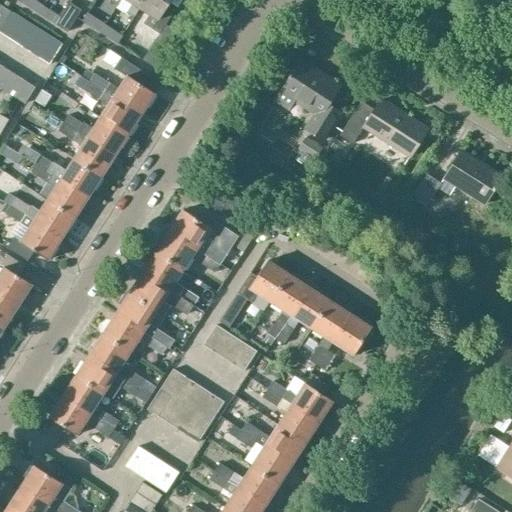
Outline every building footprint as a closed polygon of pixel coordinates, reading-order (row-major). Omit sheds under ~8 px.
[(35,0),(24,0),(22,4),(39,14),(44,6),(35,0)] [(123,0),(131,5),(127,12),(134,17),(138,10),(144,0),(123,0)] [(144,0),(138,10),(148,16),(143,24),(158,33),(141,59),(152,66),(174,31),(165,26),(173,12),(164,6),(167,0),(144,0)] [(61,16),(56,25),(67,32),(81,10),(70,3),(61,16)] [(0,6),(0,29),(11,12),(1,5),(0,6)] [(39,14),(56,25),(61,16),(44,6),(39,14)] [(0,29),(0,32),(9,38),(21,18),(11,12),(0,29)] [(82,21),(100,33),(105,24),(87,13),(82,21)] [(9,38),(19,45),(31,25),(21,18),(9,38)] [(105,24),(100,33),(118,45),(123,36),(105,24)] [(31,25),(19,45),(29,51),(42,32),(31,25)] [(52,38),(42,32),(29,51),(40,58),(52,38)] [(52,38),(40,58),(51,65),(63,45),(52,38)] [(86,43),(77,63),(98,72),(107,52),(86,43)] [(89,82),(139,115),(153,94),(139,85),(146,75),(119,58),(112,68),(125,77),(117,88),(109,83),(94,73),(89,82)] [(279,93),(274,100),(290,110),(295,103),(313,115),(304,129),(322,141),(340,113),(327,105),(339,86),(320,74),(316,80),(296,67),(279,93)] [(0,76),(0,85),(6,90),(16,75),(6,68),(0,76)] [(6,90),(16,96),(26,81),(16,75),(6,90)] [(89,82),(82,78),(77,85),(84,89),(89,82)] [(26,81),(16,96),(26,103),(36,88),(26,81)] [(98,118),(126,135),(139,115),(89,82),(84,89),(107,104),(98,118)] [(43,89),(36,100),(46,106),(53,95),(43,89)] [(364,128),(409,157),(426,131),(380,101),(374,110),(361,102),(339,137),(352,145),(364,128)] [(0,129),(2,131),(9,119),(0,114),(0,129)] [(69,114),(63,123),(113,156),(126,135),(98,118),(92,128),(83,122),(82,123),(69,114)] [(72,158),(100,176),(113,156),(63,123),(58,131),(80,146),(72,158)] [(297,150),(313,160),(319,150),(304,140),(297,150)] [(442,181),(483,207),(501,179),(460,153),(442,181)] [(42,156),(36,164),(49,172),(54,164),(53,163),(42,156)] [(54,164),(49,172),(52,174),(59,179),(87,197),(100,176),(72,158),(65,170),(55,163),(54,164)] [(36,164),(31,172),(46,182),(52,174),(49,172),(36,164)] [(246,178),(265,190),(273,179),(253,166),(246,178)] [(53,187),(45,200),(73,218),(87,197),(59,179),(52,174),(46,182),(53,187)] [(409,201),(424,211),(440,187),(425,177),(409,201)] [(9,205),(60,239),(73,218),(45,200),(38,210),(30,205),(30,206),(15,196),(14,197),(8,193),(3,201),(9,205)] [(366,195),(356,210),(377,223),(387,209),(366,195)] [(60,239),(9,205),(4,212),(28,227),(19,240),(13,237),(6,246),(26,259),(33,249),(48,258),(60,239)] [(168,232),(219,264),(232,244),(242,251),(253,234),(243,227),(237,236),(210,218),(205,226),(182,211),(168,232)] [(219,264),(168,232),(155,252),(183,270),(191,258),(214,273),(219,264)] [(142,273),(192,305),(198,296),(176,282),(183,270),(155,252),(142,273)] [(250,272),(236,294),(246,300),(251,303),(257,293),(270,301),(288,273),(268,259),(257,276),(250,272)] [(0,295),(17,306),(31,286),(3,268),(0,272),(0,295)] [(192,305),(142,273),(128,293),(156,311),(165,298),(187,312),(192,305)] [(276,338),(309,286),(288,273),(270,301),(282,309),(266,332),(268,333),(262,342),(269,347),(275,338),(276,338)] [(309,286),(276,338),(283,343),(298,319),(312,328),(330,300),(309,286)] [(128,293),(115,314),(143,332),(150,336),(165,347),(168,349),(175,339),(171,337),(149,323),(156,311),(128,293)] [(17,306),(0,295),(0,324),(4,327),(17,306)] [(330,300),(312,328),(323,335),(308,359),(317,365),(327,350),(326,349),(331,340),(333,341),(351,313),(330,300)] [(228,307),(219,321),(220,321),(229,327),(238,314),(228,307)] [(351,313),(333,341),(352,354),(371,325),(351,313)] [(102,335),(130,353),(143,332),(115,314),(102,335)] [(203,346),(213,352),(225,332),(215,326),(203,346)] [(213,352),(223,359),(236,339),(225,332),(213,352)] [(130,353),(102,335),(88,355),(116,373),(130,353)] [(165,347),(150,336),(145,344),(161,354),(165,347)] [(236,339),(223,359),(233,365),(246,345),(236,339)] [(246,345),(233,365),(243,372),(256,352),(246,345)] [(327,350),(317,365),(324,369),(334,354),(327,350)] [(140,388),(124,378),(116,373),(88,355),(75,376),(103,394),(112,399),(120,387),(146,403),(151,395),(140,388)] [(160,389),(170,396),(183,376),(173,369),(160,389)] [(124,378),(140,388),(145,380),(129,371),(124,378)] [(75,376),(62,396),(90,414),(97,419),(102,411),(95,406),(103,394),(75,376)] [(170,396),(180,402),(193,382),(183,376),(170,396)] [(266,389),(317,422),(332,400),(303,382),(295,395),(272,380),(266,389)] [(180,402),(190,409),(203,389),(193,382),(180,402)] [(147,409),(157,416),(170,396),(160,389),(147,409)] [(190,409),(200,415),(213,395),(203,389),(190,409)] [(284,411),(275,424),(304,443),(317,422),(266,389),(261,396),(284,411)] [(213,395),(200,415),(210,422),(223,402),(213,395)] [(62,396),(48,417),(76,435),(85,422),(107,436),(108,437),(113,429),(112,429),(97,419),(90,414),(62,396)] [(180,402),(170,396),(157,416),(167,422),(180,402)] [(511,399),(494,427),(504,433),(511,421),(507,417),(510,411),(511,412),(511,399)] [(167,422),(177,429),(190,409),(180,402),(167,422)] [(200,415),(190,409),(177,429),(187,436),(200,415)] [(102,411),(97,419),(112,429),(113,429),(118,421),(102,411)] [(210,422),(200,415),(187,436),(197,442),(210,422)] [(262,444),(262,445),(290,463),(304,443),(275,424),(268,436),(245,421),(240,429),(255,440),(262,444)] [(232,424),(227,432),(235,437),(240,429),(232,424)] [(255,440),(240,429),(235,437),(250,447),(255,440)] [(477,431),(464,454),(484,464),(496,441),(477,431)] [(511,438),(495,466),(511,477),(511,438)] [(248,465),(277,484),(290,463),(262,445),(248,465)] [(124,467),(134,474),(147,454),(137,447),(124,467)] [(134,474),(144,480),(157,460),(147,454),(134,474)] [(144,480),(154,487),(167,467),(157,460),(144,480)] [(277,484),(248,465),(241,477),(218,462),(212,471),(263,505),(277,484)] [(34,466),(21,487),(49,505),(60,511),(80,511),(64,501),(71,490),(34,466)] [(167,467),(154,487),(164,493),(177,473),(167,467)] [(230,493),(221,507),(229,511),(258,511),(263,505),(212,471),(208,478),(230,493)] [(469,488),(454,479),(445,493),(460,503),(469,488)] [(133,494),(153,507),(161,495),(141,482),(133,494)] [(60,511),(49,505),(21,487),(8,507),(14,511),(60,511)] [(127,505),(137,511),(150,511),(153,507),(133,494),(127,505)] [(499,511),(476,497),(469,509),(472,511),(499,511)] [(229,511),(221,507),(217,511),(205,511),(192,503),(186,511),(229,511)]
